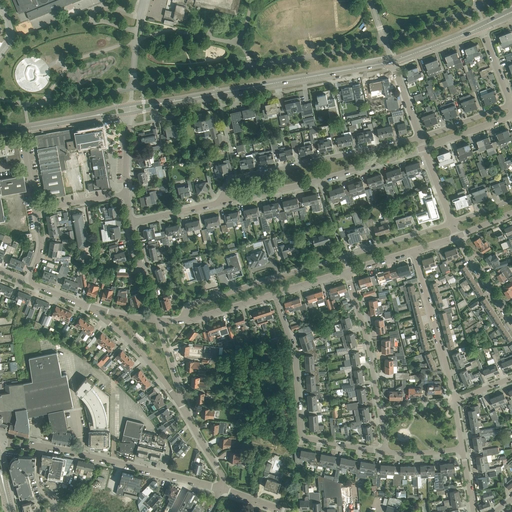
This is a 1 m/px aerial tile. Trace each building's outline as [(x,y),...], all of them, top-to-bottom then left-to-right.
[(13,0),(19,14),(26,11),(30,20),(77,0),(13,0)] [(222,11),(237,14),(240,0),(172,0),(172,2),(177,3),(186,5),(187,3),(204,7),(219,10),(222,11)] [(176,4),(175,12),(165,10),(164,16),(183,20),(186,6),(176,4)] [(500,43),(501,43),(502,46),(508,43),(505,34),(499,36),(501,42),(500,42),(500,43)] [(470,47),(475,59),(475,60),(480,58),(483,57),(482,53),(481,53),(480,51),(480,50),(479,50),(477,45),(476,45),(470,47)] [(473,61),(473,59),(475,59),(470,47),(465,49),(465,50),(467,55),(466,55),(466,56),(467,58),(468,62),(473,61)] [(459,58),(457,52),(451,54),(454,63),(456,69),(463,66),(460,58),(460,57),(459,58)] [(445,56),(445,57),(447,62),(446,62),(447,66),(454,63),(451,54),(445,56)] [(432,63),(436,75),(440,73),(443,72),(442,68),(441,65),(439,62),(438,62),(437,59),(431,62),(432,63)] [(432,76),(436,75),(432,63),(431,62),(425,64),(426,65),(427,69),(426,70),(427,71),(428,73),(429,77),(432,76)] [(419,72),(417,67),(411,69),(416,81),(419,79),(418,77),(422,76),(421,72),(419,72)] [(407,77),(407,78),(409,83),(414,82),(416,81),(411,69),(406,71),(408,77),(407,77)] [(480,74),(481,77),(488,75),(489,79),(492,80),(495,79),(493,73),(489,75),(488,71),(480,74)] [(384,97),(385,100),(386,99),(388,110),(394,109),(399,108),(397,100),(394,101),(393,95),(391,95),(389,84),(390,84),(389,78),(382,80),(382,81),(369,84),(370,88),(370,89),(371,92),(384,89),(386,97),(384,97)] [(441,89),(442,89),(448,86),(451,85),(449,78),(446,79),(446,80),(442,82),(439,83),(440,87),(441,89)] [(349,87),(341,89),(343,94),(343,97),(355,95),(356,102),(364,101),(364,99),(363,95),(362,95),(359,84),(353,85),(353,88),(351,89),(351,86),(349,87)] [(490,88),(486,89),(487,92),(491,102),(497,100),(495,94),(496,94),(496,93),(494,90),(491,91),(490,88)] [(481,95),(482,99),(483,98),(485,104),(491,102),(487,92),(481,95)] [(423,99),(421,93),(414,96),(416,102),(423,99)] [(330,116),(333,116),(333,117),(338,116),(334,99),(327,100),(326,94),(317,96),(319,103),(316,104),(317,109),(320,108),(320,106),(324,105),(324,109),(328,108),(330,116)] [(470,94),(466,96),(469,103),(470,107),(471,109),(477,107),(476,105),(475,101),(476,101),(476,100),(475,97),(472,98),(470,94)] [(469,103),(466,96),(459,98),(462,105),(462,106),(463,106),(465,111),(471,109),(470,107),(469,103)] [(289,101),(285,101),(286,108),(292,107),(293,113),(301,111),(304,124),(305,124),(305,123),(309,122),(310,128),(309,128),(316,127),(311,102),(301,105),(299,97),(288,99),(289,101)] [(265,106),(266,107),(266,109),(262,110),(264,118),(268,117),(267,114),(278,112),(276,102),(272,103),(273,104),(265,106)] [(448,104),(447,104),(449,109),(452,116),(457,114),(455,108),(457,108),(454,102),(448,105),(448,104)] [(440,106),(441,110),(443,113),(446,118),(452,116),(449,109),(447,104),(440,106)] [(256,115),(254,107),(242,110),(243,112),(239,113),(238,112),(231,113),(235,131),(242,129),(240,119),(256,115)] [(361,113),(356,114),(356,118),(368,115),(366,107),(360,108),(361,113)] [(430,107),(429,107),(426,107),(427,112),(432,124),(438,121),(436,116),(437,115),(434,109),(431,110),(430,107)] [(402,109),(397,110),(391,111),(392,116),(394,123),(398,122),(396,116),(403,114),(402,109)] [(423,121),(424,120),(426,126),(432,124),(427,112),(424,113),(425,116),(422,117),(423,120),(422,120),(423,121)] [(212,139),(215,138),(217,145),(223,144),(221,133),(218,134),(216,123),(214,123),(213,118),(195,122),(197,130),(202,129),(203,133),(201,136),(206,139),(208,137),(211,136),(212,139)] [(400,133),(407,132),(405,122),(397,124),(400,133)] [(166,140),(179,138),(177,129),(176,124),(169,126),(169,125),(168,125),(168,126),(165,126),(166,130),(165,130),(164,131),(164,134),(161,135),(162,139),(163,147),(168,146),(167,143),(166,140)] [(394,135),(392,125),(384,127),(386,134),(386,136),(394,135)] [(103,126),(75,131),(78,148),(79,153),(82,153),(81,147),(101,143),(102,146),(106,145),(106,142),(103,126)] [(372,134),(371,128),(370,128),(366,129),(366,127),(364,128),(364,131),(366,139),(366,141),(373,139),(373,137),(372,134)] [(386,136),(386,134),(384,127),(377,128),(379,138),(386,136)] [(139,133),(140,139),(141,139),(142,143),(159,139),(157,133),(156,128),(153,129),(153,132),(145,134),(144,132),(139,133)] [(505,141),(506,140),(511,138),(511,140),(511,131),(509,132),(508,130),(502,132),(505,141)] [(366,141),(366,139),(364,131),(357,133),(358,138),(359,142),(366,141)] [(496,134),(497,135),(498,139),(497,139),(498,143),(499,146),(503,145),(503,146),(507,145),(506,140),(505,141),(502,132),(496,134)] [(45,147),(37,148),(38,152),(39,152),(40,154),(38,155),(39,159),(41,159),(41,161),(40,162),(41,166),(42,166),(42,168),(41,169),(42,173),(43,173),(44,175),(42,176),(43,180),(44,180),(45,182),(44,183),(51,182),(52,188),(58,186),(57,181),(55,181),(49,149),(77,144),(76,139),(75,133),(43,138),(45,147)] [(343,133),(342,133),(342,136),(337,137),(338,142),(339,147),(346,145),(344,136),(343,133)] [(344,136),(346,145),(353,144),(353,142),(352,139),(351,134),(344,136)] [(276,157),(280,156),(278,148),(276,141),(275,137),(272,138),(273,142),(270,142),(271,145),(274,145),(276,157)] [(491,142),(489,137),(482,139),(486,148),(487,152),(494,149),(493,145),(492,142),(491,142)] [(477,141),(477,142),(479,147),(478,147),(479,150),(486,148),(482,139),(477,141)] [(333,148),(331,140),(324,141),(326,150),(333,148)] [(13,142),(0,144),(0,155),(5,155),(6,159),(7,161),(6,161),(7,162),(17,160),(20,159),(20,160),(20,159),(18,149),(18,146),(17,141),(13,142)] [(312,144),(311,144),(310,141),(304,142),(305,146),(306,152),(307,154),(314,152),(312,144)] [(324,141),(318,143),(318,146),(320,151),(326,150),(324,141)] [(469,144),(463,146),(466,155),(473,152),(472,149),(471,150),(469,144)] [(271,145),(272,150),(265,151),(268,163),(275,161),(274,157),(276,157),(274,145),(271,145)] [(88,152),(89,159),(93,158),(93,161),(90,162),(91,169),(94,169),(95,172),(92,172),(93,179),(96,179),(97,182),(88,183),(89,191),(110,187),(109,187),(102,146),(86,149),(86,152),(88,152)] [(307,154),(306,152),(305,146),(298,147),(300,156),(307,154)] [(457,148),(458,150),(459,154),(458,154),(459,158),(459,157),(461,161),(467,158),(466,155),(463,146),(457,148)] [(278,148),(280,156),(280,160),(287,158),(285,150),(285,147),(278,148)] [(257,149),(255,150),(255,151),(257,161),(260,160),(261,164),(268,163),(265,151),(258,153),(258,151),(257,152),(257,149)] [(294,157),(292,149),(285,150),(287,158),(294,157)] [(241,154),(242,160),(239,160),(241,169),(248,167),(246,156),(246,155),(244,150),(237,152),(238,155),(241,154)] [(151,163),(153,163),(154,163),(152,156),(153,156),(152,151),(147,152),(148,157),(139,159),(140,166),(142,166),(145,165),(151,164),(151,163)] [(253,154),(246,155),(246,156),(248,167),(255,166),(254,162),(257,161),(255,151),(252,151),(253,154)] [(451,157),(449,151),(443,153),(447,165),(454,162),(452,156),(451,157)] [(440,165),(442,164),(443,164),(444,167),(448,166),(447,165),(443,153),(437,155),(439,161),(438,161),(438,162),(439,162),(440,165)] [(511,158),(505,161),(505,160),(502,161),(504,169),(507,168),(507,167),(509,166),(508,165),(510,165),(510,164),(511,163),(511,158)] [(422,171),(419,162),(412,164),(416,175),(420,174),(419,172),(422,171)] [(216,165),(217,169),(218,169),(219,172),(216,172),(217,177),(224,176),(223,173),(224,173),(223,172),(225,171),(225,172),(229,171),(227,163),(216,165)] [(405,166),(406,168),(408,176),(406,177),(409,187),(412,187),(409,175),(411,174),(412,178),(416,176),(416,175),(412,164),(405,166)] [(150,175),(152,174),(154,174),(152,167),(151,168),(149,168),(144,169),(145,172),(138,173),(140,183),(142,182),(143,186),(145,185),(148,185),(147,181),(149,180),(151,178),(150,175)] [(402,174),(400,168),(393,170),(397,181),(403,179),(406,187),(407,188),(409,187),(406,177),(404,173),(402,174)] [(386,172),(387,174),(388,178),(385,179),(387,183),(389,189),(390,191),(392,190),(390,184),(397,182),(397,181),(393,170),(386,172)] [(384,184),(381,174),(374,176),(377,184),(378,188),(384,186),(386,190),(389,189),(387,183),(384,184)] [(0,193),(1,193),(1,195),(26,190),(23,175),(19,176),(13,176),(0,179),(0,220),(4,220),(4,219),(5,218),(6,218),(5,215),(4,215),(0,195),(0,193)] [(374,176),(367,179),(370,187),(373,186),(374,189),(378,188),(377,184),(374,176)] [(498,180),(497,178),(502,192),(508,190),(506,184),(510,183),(507,176),(498,180)] [(497,178),(489,181),(491,186),(492,185),(493,189),(494,188),(496,194),(502,192),(497,178)] [(455,182),(453,179),(446,182),(447,185),(451,184),(453,188),(456,187),(454,183),(455,182)] [(362,180),(355,182),(358,192),(362,191),(362,190),(365,189),(362,180)] [(207,188),(205,183),(205,182),(196,185),(197,189),(198,194),(206,192),(205,188),(207,188)] [(348,185),(351,194),(351,193),(352,194),(349,195),(351,202),(354,201),(352,196),(359,194),(358,192),(355,182),(348,185)] [(487,191),(485,184),(477,186),(481,197),(482,199),(488,197),(486,191),(487,191)] [(151,188),(150,188),(151,191),(150,191),(151,195),(147,196),(141,197),(142,205),(144,205),(147,205),(147,204),(156,202),(155,198),(158,198),(157,195),(157,194),(164,192),(163,190),(167,189),(166,185),(155,187),(151,188)] [(178,194),(179,194),(180,198),(184,197),(184,196),(186,196),(191,195),(190,191),(190,190),(189,186),(188,186),(188,185),(184,186),(182,187),(182,186),(176,187),(177,189),(178,194)] [(343,186),(336,189),(340,200),(346,198),(349,204),(351,204),(351,202),(349,195),(346,196),(343,186)] [(482,199),(481,197),(477,186),(470,189),(473,196),(474,195),(476,201),(482,199)] [(329,191),(330,192),(331,197),(328,198),(332,209),(335,208),(333,204),(340,201),(340,200),(336,189),(329,191)] [(425,189),(418,191),(420,199),(422,198),(426,210),(417,213),(420,223),(439,217),(437,213),(438,213),(436,208),(435,205),(437,205),(434,198),(433,198),(432,195),(427,196),(425,189)] [(468,200),(465,190),(458,193),(459,197),(463,206),(468,204),(467,201),(468,200)] [(319,204),(316,194),(309,195),(311,204),(313,212),(320,210),(323,209),(322,203),(319,204)] [(311,204),(309,195),(302,197),(303,202),(305,206),(308,205),(308,204),(311,204)] [(454,205),(453,205),(455,209),(463,206),(459,197),(452,199),(453,202),(453,203),(454,205)] [(299,207),(297,198),(290,200),(293,212),(296,211),(295,208),(299,207)] [(293,212),(290,200),(283,201),(285,210),(288,210),(289,213),(293,212)] [(282,224),(281,225),(283,226),(284,225),(285,225),(285,223),(284,220),(282,212),(280,212),(279,212),(277,202),(270,204),(272,212),(273,217),(278,216),(278,217),(279,219),(280,220),(281,220),(282,222),(281,222),(282,224)] [(270,204),(263,206),(265,215),(269,214),(268,213),(272,212),(270,204)] [(102,208),(103,213),(105,212),(106,218),(112,218),(112,216),(117,215),(116,207),(105,209),(105,207),(102,208)] [(260,216),(258,207),(251,208),(254,221),(258,220),(257,217),(260,216)] [(244,210),(244,212),(246,220),(243,221),(245,228),(248,227),(248,225),(250,223),(250,222),(254,221),(251,208),(244,210)] [(241,224),(243,233),(246,232),(245,228),(243,221),(241,221),(238,211),(231,213),(233,221),(237,220),(238,224),(241,224)] [(358,227),(354,228),(355,231),(347,234),(348,234),(349,239),(348,239),(349,243),(356,241),(356,240),(358,239),(358,241),(362,240),(360,234),(366,232),(364,228),(367,227),(365,221),(363,221),(363,222),(362,223),(358,211),(352,213),(355,225),(357,224),(358,227)] [(73,219),(73,220),(74,220),(79,247),(88,246),(83,212),(73,214),(74,219),(73,219)] [(233,221),(231,213),(224,214),(226,223),(230,223),(230,221),(233,221)] [(380,221),(381,224),(375,226),(374,227),(376,235),(390,231),(388,224),(392,223),(390,218),(389,213),(383,215),(385,220),(380,221)] [(54,214),(47,216),(47,217),(48,222),(59,220),(58,214),(54,214)] [(219,215),(212,217),(212,219),(214,225),(217,224),(218,225),(221,225),(220,220),(219,215)] [(398,228),(407,226),(407,224),(414,222),(412,217),(412,215),(397,219),(397,216),(393,217),(394,221),(395,226),(397,225),(398,228)] [(212,217),(205,219),(205,220),(206,223),(207,228),(207,229),(208,231),(215,230),(214,225),(212,219),(212,217)] [(48,222),(49,229),(51,229),(57,228),(56,225),(62,223),(62,220),(59,221),(59,220),(48,222)] [(199,220),(192,221),(193,223),(194,229),(195,233),(199,233),(198,230),(201,229),(200,225),(199,220)] [(188,233),(185,234),(187,241),(189,240),(188,236),(192,235),(191,230),(194,229),(193,223),(192,221),(185,223),(186,224),(186,227),(188,233)] [(105,224),(103,224),(104,232),(105,232),(106,239),(111,239),(111,238),(115,237),(120,236),(119,227),(117,227),(110,228),(110,223),(105,224)] [(180,224),(173,226),(173,227),(175,234),(176,238),(178,237),(182,236),(183,241),(187,241),(185,234),(182,235),(181,228),(180,224)] [(164,231),(160,232),(161,235),(161,238),(165,238),(166,240),(167,245),(170,245),(169,240),(172,239),(171,234),(175,234),(173,227),(173,226),(166,227),(166,229),(167,230),(168,237),(166,237),(166,236),(165,237),(164,231)] [(64,235),(64,233),(61,231),(60,228),(57,228),(51,229),(49,229),(51,237),(53,236),(58,235),(62,235),(64,235)] [(144,234),(143,235),(143,238),(145,238),(145,239),(147,238),(150,238),(151,237),(152,239),(155,238),(155,240),(161,238),(161,235),(160,232),(156,233),(155,233),(154,228),(150,229),(144,230),(144,234)] [(70,231),(64,233),(64,235),(62,235),(62,239),(68,239),(69,239),(70,239),(70,238),(75,238),(73,230),(70,230),(70,231)] [(334,248),(329,242),(330,241),(327,233),(313,237),(316,246),(325,243),(330,250),(334,248)] [(486,242),(483,243),(479,237),(474,241),(478,247),(480,246),(482,249),(480,250),(483,253),(490,248),(486,242)] [(275,253),(270,238),(264,240),(269,255),(275,253)] [(293,243),(296,242),(295,239),(289,241),(290,244),(284,246),(284,244),(278,246),(279,250),(281,256),(280,256),(280,257),(284,256),(284,257),(287,256),(287,257),(287,256),(286,252),(294,249),(293,244),(293,243)] [(62,243),(59,243),(51,241),(50,248),(60,250),(62,250),(62,249),(62,244),(62,243)] [(157,242),(147,245),(147,248),(149,248),(152,259),(157,258),(158,260),(163,259),(161,250),(159,250),(159,249),(156,249),(155,246),(158,246),(157,242)] [(109,250),(110,256),(115,254),(117,261),(126,259),(124,252),(119,253),(117,248),(118,248),(117,244),(109,246),(110,250),(109,250)] [(49,256),(50,256),(59,257),(60,261),(62,260),(70,260),(70,256),(62,257),(61,254),(62,250),(60,250),(50,248),(49,256)] [(459,256),(456,248),(450,250),(453,258),(459,256)] [(450,250),(444,252),(447,260),(453,258),(450,250)] [(256,266),(265,263),(264,262),(267,261),(264,252),(261,253),(261,252),(252,254),(252,255),(248,257),(250,266),(255,265),(256,266)] [(485,258),(489,264),(491,263),(495,269),(508,265),(507,260),(499,263),(497,259),(498,258),(495,254),(492,256),(491,255),(485,258)] [(241,268),(240,265),(237,255),(230,257),(231,261),(229,262),(230,267),(226,268),(224,269),(223,266),(218,267),(220,275),(225,273),(227,272),(229,279),(233,278),(231,272),(241,269),(241,268)] [(436,264),(433,256),(428,258),(428,260),(431,269),(431,270),(434,269),(433,265),(436,264)] [(18,260),(12,257),(11,260),(9,265),(15,267),(18,260)] [(25,264),(26,260),(23,258),(22,261),(18,260),(15,267),(22,270),(23,268),(25,264)] [(428,258),(422,260),(424,268),(425,268),(426,271),(431,269),(428,260),(428,258)] [(196,259),(184,262),(185,264),(186,268),(191,266),(191,268),(192,267),(196,280),(199,280),(203,279),(203,278),(205,278),(209,276),(210,276),(208,270),(207,270),(205,265),(203,266),(201,262),(198,263),(196,259)] [(405,265),(403,266),(403,268),(405,274),(406,277),(415,274),(412,265),(409,266),(408,264),(405,264),(405,265)] [(465,275),(470,272),(465,265),(460,268),(465,275)] [(499,269),(496,271),(499,274),(497,275),(501,282),(502,281),(505,279),(509,276),(506,270),(509,268),(507,265),(503,267),(499,269)] [(403,266),(397,268),(397,269),(393,270),(396,278),(400,277),(399,276),(405,274),(403,268),(403,266)] [(155,269),(159,281),(162,280),(163,283),(167,282),(164,274),(165,273),(164,271),(163,270),(162,271),(161,267),(155,269)] [(385,270),(386,271),(383,272),(387,283),(392,281),(392,279),(396,278),(393,270),(389,271),(389,270),(388,269),(385,270)] [(51,273),(49,272),(45,271),(42,278),(49,280),(51,273)] [(59,274),(52,271),(51,273),(49,280),(56,283),(59,274)] [(381,284),(387,283),(383,272),(377,274),(378,275),(374,276),(377,284),(380,283),(381,284)] [(465,275),(467,279),(459,284),(462,287),(470,282),(474,279),(470,272),(465,275)] [(81,278),(78,276),(76,282),(72,280),(70,288),(76,290),(78,285),(83,287),(83,286),(81,278)] [(370,277),(370,276),(364,278),(367,286),(372,284),(373,285),(377,284),(374,276),(370,277)] [(72,280),(65,278),(63,285),(70,288),(72,280)] [(358,279),(359,282),(357,283),(359,290),(362,289),(361,288),(367,286),(364,278),(358,279)] [(479,286),(474,279),(470,282),(474,289),(478,287),(479,286)] [(504,287),(503,288),(505,291),(504,291),(508,298),(510,297),(511,295),(511,281),(511,282),(507,285),(504,287)] [(88,290),(87,294),(95,297),(99,286),(89,283),(87,290),(88,290)] [(408,285),(408,283),(402,285),(405,295),(414,293),(415,293),(413,284),(408,285)] [(347,290),(345,284),(337,286),(339,292),(344,291),(346,298),(350,296),(348,289),(347,290)] [(4,292),(4,294),(7,296),(10,297),(11,293),(13,289),(7,286),(6,287),(4,292)] [(115,286),(112,286),(111,290),(105,288),(102,299),(110,301),(113,292),(114,292),(115,286)] [(162,292),(163,295),(171,293),(170,290),(167,291),(165,286),(161,287),(163,292),(162,292)] [(339,292),(337,286),(329,288),(331,295),(330,295),(331,299),(340,296),(339,292)] [(479,286),(478,287),(474,289),(479,296),(483,293),(479,286)] [(121,289),(119,290),(117,296),(118,296),(117,303),(125,305),(127,298),(127,297),(127,293),(130,293),(129,289),(126,289),(126,290),(121,290),(121,289)] [(383,291),(379,292),(378,293),(379,299),(386,298),(385,295),(390,294),(389,289),(383,291)] [(15,299),(18,300),(17,302),(21,304),(23,299),(25,293),(19,291),(15,299)] [(325,299),(326,299),(325,297),(324,297),(322,291),(314,293),(315,295),(316,299),(318,304),(324,302),(323,300),(325,300),(325,299)] [(28,304),(31,296),(25,293),(23,299),(26,301),(25,303),(28,304)] [(132,295),(132,297),(130,298),(130,305),(135,305),(135,307),(142,304),(139,293),(132,295)] [(171,293),(163,295),(165,300),(161,301),(164,310),(171,307),(169,299),(172,298),(171,293)] [(307,295),(307,297),(309,302),(308,302),(308,305),(309,306),(310,306),(312,306),(313,305),(312,301),(316,299),(315,295),(314,293),(307,295)] [(415,293),(414,293),(405,295),(406,303),(411,302),(417,301),(415,293)] [(485,297),(484,298),(481,300),(485,307),(490,304),(485,297)] [(37,298),(36,300),(34,306),(40,309),(41,307),(43,301),(37,298)] [(300,298),(292,300),(294,306),(299,305),(300,309),(300,310),(302,310),(303,312),(307,310),(305,303),(302,304),(300,298)] [(378,302),(378,301),(377,299),(377,298),(373,299),(373,300),(369,300),(369,301),(368,301),(368,304),(369,304),(370,307),(381,305),(381,302),(380,302),(378,302)] [(438,307),(439,307),(442,306),(442,308),(449,306),(446,298),(442,299),(436,301),(438,307)] [(289,301),(284,302),(285,304),(286,309),(285,309),(286,312),(289,311),(290,312),(295,310),(294,306),(292,300),(291,300),(288,300),(289,301)] [(458,309),(466,304),(463,300),(457,304),(458,309)] [(46,311),(49,303),(43,301),(41,307),(44,308),(43,310),(46,311)] [(494,311),(490,304),(485,307),(490,314),(494,311)] [(381,305),(370,307),(371,313),(373,313),(376,313),(383,312),(382,305),(381,305)] [(56,306),(54,311),(52,315),(52,317),(59,320),(60,320),(64,310),(56,306)] [(263,316),(265,323),(268,322),(267,320),(273,318),(271,313),(272,313),(270,307),(261,310),(262,311),(263,316)] [(451,307),(445,309),(445,311),(439,313),(441,319),(452,316),(451,312),(452,312),(451,307)] [(72,313),(64,310),(60,320),(64,322),(65,321),(68,322),(72,313)] [(265,323),(263,316),(262,311),(261,310),(253,312),(253,314),(254,317),(255,319),(255,318),(257,318),(258,322),(259,325),(262,324),(264,331),(267,330),(265,323)] [(499,318),(494,311),(490,314),(494,321),(499,318)] [(235,318),(235,320),(236,323),(237,324),(242,323),(245,322),(245,320),(243,315),(235,318)] [(340,330),(328,333),(329,337),(336,335),(344,333),(343,329),(352,327),(349,316),(344,318),(341,319),(342,322),(340,322),(341,323),(338,324),(340,330)] [(453,320),(452,316),(441,319),(442,325),(449,324),(451,323),(450,321),(453,320)] [(80,318),(75,326),(78,328),(79,326),(83,329),(87,323),(80,318)] [(503,325),(499,318),(494,321),(499,328),(503,325)] [(225,321),(216,324),(217,325),(218,330),(219,333),(220,334),(221,337),(221,338),(224,337),(223,333),(229,331),(232,338),(235,337),(231,326),(227,327),(227,326),(225,321)] [(87,323),(83,329),(82,331),(81,332),(82,333),(85,335),(86,334),(89,336),(95,328),(87,323)] [(209,331),(206,332),(206,334),(208,341),(213,340),(212,335),(217,333),(217,335),(220,334),(219,333),(218,330),(217,325),(216,324),(208,326),(208,328),(209,331)] [(423,324),(417,326),(418,330),(414,331),(415,334),(425,332),(423,324)] [(499,328),(496,330),(499,335),(502,333),(503,335),(507,332),(508,332),(503,325),(499,328)] [(299,337),(300,341),(301,340),(302,343),(313,340),(312,336),(309,326),(302,328),(304,332),(301,333),(302,336),(299,337)] [(198,333),(192,328),(186,335),(193,340),(198,333)] [(415,334),(415,335),(416,337),(416,339),(420,338),(421,342),(427,340),(425,332),(415,334)] [(511,337),(508,332),(507,332),(503,335),(508,342),(511,338),(511,337)] [(109,339),(102,333),(101,335),(99,337),(98,339),(96,341),(98,343),(102,346),(104,345),(109,339)] [(344,333),(336,335),(337,338),(341,336),(343,343),(355,339),(354,333),(344,335),(344,333)] [(389,335),(390,337),(390,339),(382,339),(382,346),(390,346),(394,346),(394,338),(400,338),(398,333),(389,335)] [(104,345),(108,348),(106,349),(109,352),(115,344),(109,339),(104,345)] [(343,343),(344,348),(336,349),(337,352),(350,350),(349,347),(357,345),(355,339),(343,343)] [(304,350),(306,349),(308,349),(309,352),(317,350),(316,348),(314,343),(313,340),(302,343),(303,346),(302,346),(303,350),(304,350)] [(427,340),(421,342),(422,346),(419,346),(420,352),(424,351),(423,349),(429,348),(427,340)] [(189,346),(182,345),(181,354),(189,355),(189,346)] [(402,346),(399,346),(399,353),(395,353),(395,356),(404,356),(402,346)] [(305,356),(304,356),(304,360),(305,360),(305,363),(314,362),(317,362),(317,358),(318,358),(317,350),(309,352),(310,355),(305,356)] [(337,352),(337,355),(345,354),(346,360),(359,357),(358,351),(353,352),(350,352),(350,350),(337,352)] [(122,351),(115,357),(118,360),(119,358),(123,362),(128,357),(122,351)] [(50,418),(53,431),(64,433),(67,433),(67,432),(68,430),(68,428),(64,409),(74,407),(67,374),(65,374),(61,375),(56,352),(28,358),(31,382),(24,383),(18,384),(15,384),(5,385),(6,393),(4,393),(6,410),(0,409),(0,415),(3,416),(10,416),(8,424),(7,430),(9,430),(8,432),(14,433),(29,437),(29,432),(29,428),(28,417),(34,415),(35,417),(39,416),(38,414),(49,412),(50,418)] [(430,352),(429,352),(425,354),(428,362),(433,360),(430,352)] [(460,356),(459,352),(452,354),(455,361),(465,357),(464,354),(460,356)] [(105,362),(109,358),(106,354),(102,359),(103,360),(101,362),(103,364),(104,362),(105,362)] [(127,370),(130,367),(131,367),(134,363),(128,357),(123,362),(120,365),(124,369),(125,367),(127,370)] [(465,357),(455,361),(458,367),(464,365),(463,361),(466,360),(465,357)] [(504,369),(511,367),(510,365),(507,357),(504,358),(504,357),(500,358),(502,362),(502,365),(504,369)] [(110,358),(101,368),(104,371),(113,361),(110,358)] [(480,371),(483,370),(478,358),(475,360),(476,363),(478,366),(480,371)] [(422,367),(429,364),(431,369),(421,369),(421,374),(425,374),(428,374),(430,372),(432,371),(434,371),(437,371),(436,367),(433,360),(428,362),(423,364),(422,367)] [(187,370),(187,371),(191,372),(191,370),(194,371),(194,370),(199,371),(200,362),(192,361),(187,361),(186,370),(187,370)] [(305,363),(306,370),(311,369),(311,372),(319,372),(318,366),(314,366),(314,362),(305,363)] [(495,362),(491,363),(488,364),(492,372),(492,374),(499,371),(498,369),(497,367),(496,365),(495,362)] [(488,364),(485,366),(487,369),(483,370),(484,372),(486,377),(492,374),(492,372),(488,364)] [(397,366),(385,366),(385,373),(394,373),(395,373),(395,376),(402,376),(402,373),(397,373),(397,366)] [(338,373),(345,372),(350,372),(351,378),(363,376),(362,369),(352,371),(352,368),(337,371),(338,373)] [(140,370),(133,376),(135,379),(136,377),(139,381),(145,377),(140,370)] [(468,374),(466,370),(464,370),(460,372),(462,379),(464,378),(472,375),(472,373),(471,372),(468,374)] [(319,372),(311,372),(311,375),(306,375),(307,382),(309,382),(315,382),(315,378),(319,378),(319,375),(325,375),(325,371),(319,372)] [(402,379),(402,383),(402,385),(396,388),(396,391),(396,399),(403,399),(402,390),(405,390),(405,383),(405,379),(405,373),(402,373),(402,376),(402,379)] [(421,374),(421,383),(416,388),(415,388),(415,392),(415,396),(422,396),(422,388),(425,388),(425,385),(424,385),(424,381),(425,381),(425,374),(421,374)] [(462,379),(465,385),(467,385),(472,383),(471,379),(476,377),(474,374),(472,375),(464,378),(462,379)] [(349,378),(350,384),(344,385),(344,389),(355,387),(354,384),(364,382),(363,376),(351,378),(349,378)] [(110,431),(111,397),(86,377),(80,385),(91,431),(110,431)] [(139,381),(143,386),(141,387),(143,390),(151,384),(145,377),(139,381)] [(200,378),(197,377),(192,377),(191,386),(192,386),(192,388),(196,388),(196,386),(206,387),(206,382),(199,381),(200,378)] [(307,382),(307,390),(310,389),(310,392),(320,391),(319,386),(315,386),(315,382),(309,382),(307,382)] [(428,384),(428,382),(425,382),(425,385),(425,388),(425,390),(428,390),(428,393),(434,393),(434,384),(428,384)] [(344,389),(345,392),(351,390),(352,397),(366,395),(365,388),(360,389),(355,390),(355,387),(344,389)] [(320,391),(310,392),(310,395),(308,395),(308,402),(320,401),(320,391)] [(387,396),(389,396),(389,399),(396,399),(396,391),(387,391),(387,396)] [(155,392),(148,396),(151,401),(151,400),(152,400),(155,404),(154,405),(153,406),(152,407),(153,408),(154,410),(160,406),(164,403),(159,394),(157,395),(155,392)] [(205,393),(197,393),(196,402),(204,402),(204,399),(207,399),(207,395),(205,395),(205,393)] [(507,403),(503,393),(497,396),(501,406),(502,409),(505,407),(504,405),(507,403)] [(501,406),(497,396),(490,399),(494,409),(501,406)] [(308,406),(308,409),(309,409),(313,409),(314,412),(321,412),(320,401),(308,402),(308,406)] [(478,405),(471,407),(471,410),(468,411),(470,418),(477,417),(476,413),(479,412),(478,405)] [(358,406),(346,407),(347,410),(354,409),(355,416),(366,414),(369,413),(368,407),(365,407),(358,408),(358,406)] [(158,410),(155,413),(158,417),(159,416),(160,418),(161,418),(162,417),(164,421),(166,419),(172,416),(172,415),(172,413),(170,412),(168,408),(166,410),(164,410),(163,408),(158,410)] [(201,417),(209,418),(214,418),(215,410),(210,409),(202,408),(201,417)] [(321,412),(314,412),(314,415),(309,415),(310,422),(318,422),(323,421),(323,415),(321,415),(321,412)] [(356,422),(361,421),(367,420),(370,419),(369,413),(366,414),(355,416),(355,419),(356,422)] [(3,416),(0,415),(0,428),(4,429),(4,430),(6,431),(6,430),(7,430),(8,424),(10,416),(3,416)] [(162,453),(165,454),(166,450),(164,449),(165,442),(159,435),(158,435),(154,434),(142,431),(144,423),(127,419),(121,442),(120,442),(120,451),(130,451),(131,450),(136,452),(136,455),(138,455),(138,456),(158,461),(159,460),(161,461),(162,453)] [(167,428),(170,427),(173,432),(173,431),(174,431),(178,428),(178,426),(175,421),(174,422),(171,423),(170,420),(165,423),(164,423),(157,428),(160,432),(167,428)] [(211,424),(210,433),(218,433),(218,432),(219,433),(223,433),(224,428),(227,428),(227,422),(220,422),(220,425),(219,425),(219,424),(211,424)] [(314,432),(320,432),(320,428),(324,428),(324,425),(318,425),(318,422),(310,422),(310,429),(314,429),(314,432)] [(476,424),(471,425),(472,431),(479,430),(478,426),(482,426),(481,423),(476,424)] [(360,434),(370,432),(372,432),(371,425),(369,426),(368,426),(362,427),(361,424),(354,425),(355,428),(358,428),(359,434),(360,434)] [(64,433),(53,431),(52,431),(51,437),(52,438),(51,442),(70,445),(71,440),(72,434),(71,434),(71,433),(67,432),(67,433),(64,433)] [(90,437),(90,446),(91,446),(91,448),(95,448),(95,449),(103,449),(103,448),(108,448),(108,446),(110,446),(110,437),(110,431),(91,431),(89,431),(89,437),(90,437)] [(174,436),(172,438),(169,440),(169,441),(170,442),(171,445),(173,443),(175,441),(178,444),(173,449),(179,454),(184,450),(186,450),(187,448),(187,447),(188,447),(184,442),(182,439),(181,440),(179,438),(181,436),(178,433),(174,436)] [(478,436),(473,437),(474,444),(476,444),(481,443),(484,442),(485,443),(486,442),(485,438),(480,438),(480,436),(479,436),(478,436)] [(230,448),(231,439),(228,439),(228,438),(220,438),(219,447),(227,447),(230,448)] [(476,444),(474,444),(475,451),(477,451),(480,450),(482,450),(482,446),(485,445),(485,443),(484,442),(481,443),(476,444)] [(240,453),(240,455),(238,454),(238,453),(230,452),(229,461),(230,461),(230,462),(233,463),(234,462),(237,462),(237,461),(243,462),(244,454),(247,454),(247,450),(240,449),(239,453),(240,453)] [(195,451),(191,465),(194,465),(193,471),(196,472),(196,473),(199,474),(199,473),(200,473),(201,471),(202,464),(199,463),(198,463),(196,462),(197,458),(198,458),(199,453),(199,452),(198,450),(197,450),(195,450),(195,451)] [(308,453),(308,451),(301,450),(301,452),(294,451),(295,461),(296,461),(303,463),(303,459),(307,460),(308,453)] [(315,457),(315,453),(308,451),(308,453),(307,460),(311,460),(310,464),(316,465),(318,458),(315,457)] [(321,454),(321,455),(320,458),(318,458),(316,465),(326,467),(327,463),(328,457),(328,455),(321,454)] [(33,456),(28,456),(19,455),(19,457),(18,457),(17,457),(16,457),(16,458),(15,458),(14,459),(13,460),(12,461),(12,462),(12,463),(11,463),(11,464),(11,465),(12,466),(10,466),(14,483),(16,483),(17,489),(16,489),(17,493),(18,492),(20,499),(21,499),(22,502),(35,499),(29,479),(35,477),(35,470),(36,458),(36,456),(33,456)] [(52,462),(53,456),(42,455),(42,466),(40,466),(40,475),(45,476),(48,478),(51,462),(52,462)] [(51,462),(48,478),(50,478),(50,481),(58,482),(58,479),(62,480),(66,458),(53,455),(53,456),(52,462),(51,462)] [(330,468),(336,469),(338,461),(334,461),(335,456),(328,455),(328,457),(327,463),(326,467),(330,468)] [(481,456),(476,457),(477,464),(479,464),(488,462),(487,455),(483,456),(481,456)] [(338,461),(336,469),(334,477),(338,478),(340,470),(342,470),(343,467),(347,467),(348,460),(348,459),(341,457),(341,459),(340,462),(338,461)] [(354,464),(355,460),(348,459),(348,460),(347,467),(350,468),(350,471),(353,472),(352,472),(356,473),(357,465),(354,464)] [(77,465),(75,473),(79,474),(80,474),(83,475),(84,472),(85,469),(86,464),(86,462),(78,460),(78,462),(77,465)] [(366,475),(368,462),(361,461),(361,463),(360,466),(357,465),(356,473),(366,475)] [(86,464),(85,469),(88,470),(88,471),(87,473),(87,475),(88,476),(91,477),(93,469),(94,464),(86,462),(86,464)] [(272,464),(267,462),(264,471),(262,476),(267,477),(264,487),(277,492),(281,482),(282,478),(269,473),(272,464)] [(368,462),(366,475),(373,476),(373,481),(372,484),(373,484),(373,485),(371,486),(372,490),(374,491),(376,491),(376,486),(378,468),(374,468),(375,463),(374,463),(375,463),(371,462),(371,463),(368,462)] [(451,476),(451,474),(455,474),(455,471),(454,462),(452,463),(447,463),(448,474),(448,475),(449,476),(451,476)] [(479,464),(477,464),(478,471),(480,471),(483,470),(486,469),(489,469),(488,462),(479,464)] [(441,474),(438,475),(439,482),(440,490),(443,490),(443,488),(444,488),(443,481),(442,481),(441,476),(448,475),(448,474),(447,463),(440,464),(440,466),(441,472),(441,474)] [(381,464),(381,466),(381,469),(378,468),(376,486),(380,486),(381,477),(387,478),(387,473),(387,466),(388,465),(381,464)] [(387,466),(387,473),(394,474),(393,485),(396,485),(397,473),(394,473),(394,470),(395,465),(388,465),(387,466)] [(421,476),(418,476),(418,486),(422,486),(422,481),(422,480),(421,478),(428,478),(428,473),(427,467),(427,465),(420,465),(420,467),(421,474),(421,476)] [(428,473),(428,478),(435,477),(435,480),(435,482),(434,482),(434,488),(436,488),(436,489),(436,491),(440,490),(439,482),(438,475),(435,475),(435,473),(434,472),(434,465),(427,465),(427,467),(428,473)] [(401,467),(401,471),(400,473),(397,473),(396,485),(401,485),(401,479),(402,478),(408,478),(408,474),(407,466),(401,466),(401,467)] [(414,466),(407,466),(408,474),(408,478),(408,479),(414,479),(414,486),(414,488),(418,488),(418,486),(418,476),(414,476),(414,466)] [(119,484),(116,494),(122,495),(125,486),(140,490),(143,477),(134,475),(123,472),(122,472),(120,480),(120,484),(119,484)] [(324,497),(342,496),(341,487),(340,483),(337,482),(334,481),(331,480),(318,475),(319,490),(323,489),(324,497)] [(484,477),(478,478),(479,478),(479,481),(479,487),(481,486),(484,486),(487,485),(487,482),(489,481),(489,477),(488,476),(485,477),(484,477)] [(140,494),(138,501),(140,511),(141,511),(145,511),(148,509),(150,507),(146,503),(150,499),(147,496),(148,495),(152,491),(155,489),(158,486),(157,482),(153,481),(152,481),(150,484),(151,485),(149,485),(146,488),(147,490),(146,490),(145,489),(142,492),(142,491),(141,491),(139,493),(140,494)] [(164,495),(168,497),(168,498),(170,499),(167,505),(171,507),(177,495),(173,493),(175,489),(176,490),(176,488),(173,487),(173,485),(172,485),(171,485),(170,485),(170,486),(169,485),(164,495)] [(342,497),(349,496),(348,486),(341,487),(342,496),(342,497)] [(171,507),(168,511),(176,511),(178,509),(180,506),(184,496),(187,492),(180,488),(177,495),(171,507)] [(486,492),(482,494),(484,500),(488,499),(494,497),(492,491),(491,491),(490,489),(486,490),(486,492)] [(188,490),(187,492),(184,496),(180,506),(178,509),(183,511),(188,511),(189,511),(194,502),(196,503),(199,496),(188,490)] [(458,490),(446,492),(447,496),(451,496),(451,499),(460,497),(458,490)] [(313,505),(314,511),(321,510),(320,492),(314,493),(314,491),(309,492),(309,496),(309,500),(312,499),(312,505),(313,505)] [(155,493),(152,497),(150,499),(146,503),(150,507),(151,505),(154,507),(163,497),(161,496),(157,495),(155,493)] [(309,500),(309,496),(307,496),(306,496),(304,498),(304,501),(301,501),(301,504),(300,509),(309,509),(309,504),(309,501),(309,500)] [(446,504),(446,505),(447,507),(449,507),(453,506),(456,505),(461,505),(460,497),(451,499),(447,500),(448,503),(446,504)] [(484,503),(479,505),(481,511),(491,508),(489,501),(488,499),(484,500),(483,500),(484,503)] [(324,501),(324,505),(324,506),(324,511),(327,511),(335,511),(336,506),(336,505),(330,505),(329,501),(324,501)] [(32,511),(30,502),(22,504),(23,508),(24,508),(25,510),(23,510),(23,511),(32,511)] [(198,503),(197,503),(190,511),(188,511),(189,511),(188,511),(202,511),(203,511),(199,509),(200,508),(196,505),(198,503)]
